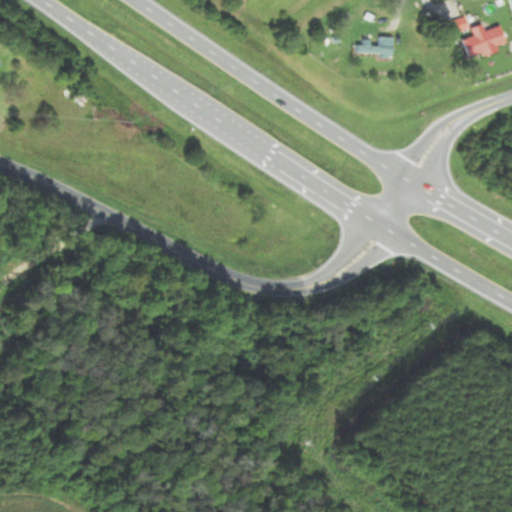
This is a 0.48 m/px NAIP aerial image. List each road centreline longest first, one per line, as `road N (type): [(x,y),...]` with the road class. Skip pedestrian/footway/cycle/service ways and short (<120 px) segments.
road 1 (residential): [(0,163),(252,290),(304,292),(357,265),(404,183),(462,118),(511,101)]
road 2 (trunk): [(39,0),(377,230),(511,304)]
road 3 (trunk): [(511,240),(404,183),(134,0)]
